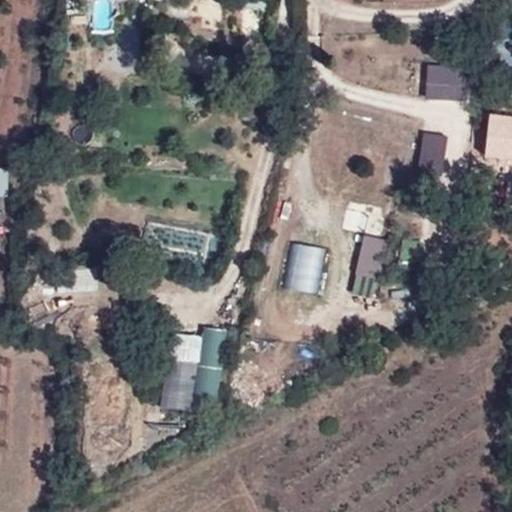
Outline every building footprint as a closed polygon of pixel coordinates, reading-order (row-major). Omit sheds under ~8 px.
[(511,27),(496,29),(499,67),(511,65),(511,27)] [(429,66),(430,98),(468,98),(467,65),(429,66)] [(511,127),(511,118),(496,117),(489,159),(507,161),(511,127)] [(424,132),(422,175),(446,177),(448,133),(424,132)] [(0,194),(10,195),(12,168),(0,166),(0,194)] [(385,276),(388,237),(363,235),(361,275),(385,276)] [(289,288),(321,293),(328,247),(296,242),(289,288)] [(359,276),(358,289),(377,291),(378,278),(359,276)] [(162,405),(194,409),(196,391),(219,394),(227,335),(173,327),(162,405)]
